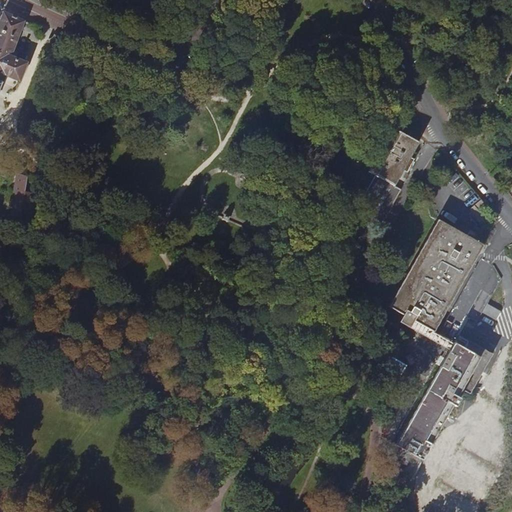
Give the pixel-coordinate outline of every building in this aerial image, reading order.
[(11,55),(23,21),(13,16),(3,11),(0,18),(0,90),(7,73),(20,78),(26,61),(11,55)] [(81,11),(77,18),(83,21),(87,14),(81,11)] [(65,44),(67,40),(58,36),(56,43),(64,46),(65,44)] [(374,176),(356,210),(382,225),(416,162),(410,159),(419,143),(392,128),(368,172),(374,176)] [(16,200),(13,219),(30,223),(33,204),(29,204),(31,195),(23,194),(26,178),(13,176),(9,200),(16,200)] [(339,279),(354,282),(357,264),(343,261),(339,279)] [(196,298),(215,306),(222,287),(203,279),(196,298)] [(326,353),(335,359),(349,336),(339,331),(326,353)] [(455,333),(399,447),(426,460),(461,388),(472,394),(493,351),(455,333)] [(397,381),(405,367),(386,355),(377,369),(397,381)]
